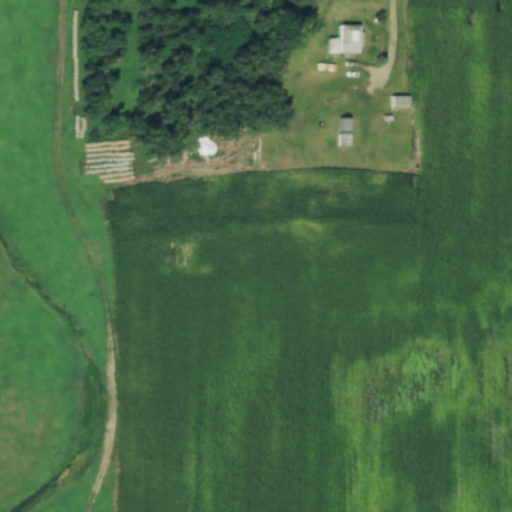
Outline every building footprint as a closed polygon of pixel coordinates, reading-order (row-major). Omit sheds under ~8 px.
[(359,54),(359,25),(340,25),(340,54),(359,54)] [(338,146),(348,146),(348,117),(338,117),(338,146)] [(401,123),(379,123),(379,139),(401,139),(401,123)] [(377,166),(347,166),(347,190),(377,190),(377,166)] [(425,202),(439,204),(440,191),(426,190),(425,202)] [(316,209),(316,200),(294,200),(294,209),(316,209)] [(241,257),(262,257),(262,244),(241,244),(241,257)]
